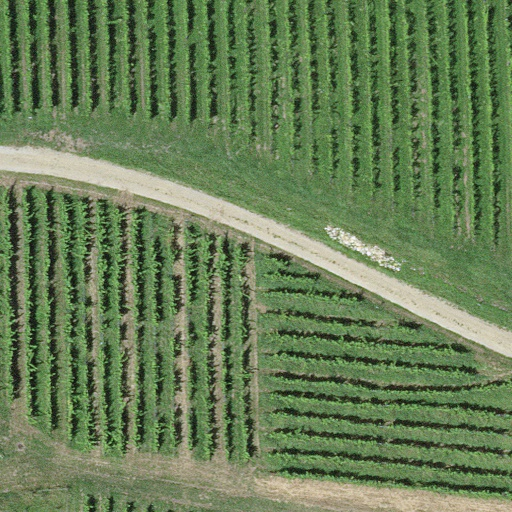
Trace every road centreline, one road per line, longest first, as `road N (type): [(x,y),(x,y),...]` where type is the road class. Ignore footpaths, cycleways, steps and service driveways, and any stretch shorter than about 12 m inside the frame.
road 1 (track): [(511,347),(254,225),(101,174),(0,153)]
road 2 (track): [(0,460),(119,474),(286,511)]
